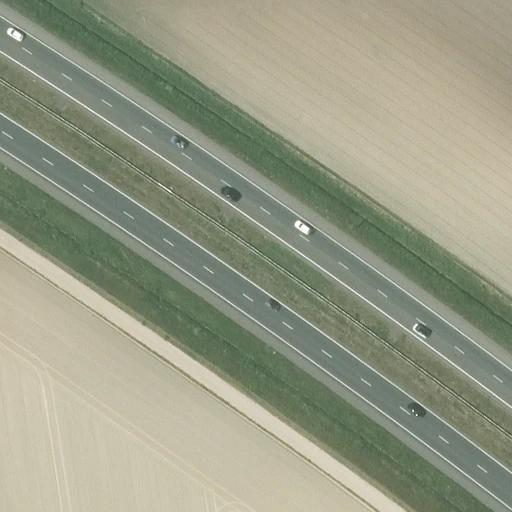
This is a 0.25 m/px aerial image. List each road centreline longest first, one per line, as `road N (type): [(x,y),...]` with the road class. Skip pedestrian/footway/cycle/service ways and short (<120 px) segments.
road 1 (motorway): [(0,134),(215,278),(511,496)]
road 2 (motorway): [(511,393),(262,208),(0,36)]
road 3 (track): [(0,251),(383,511)]
